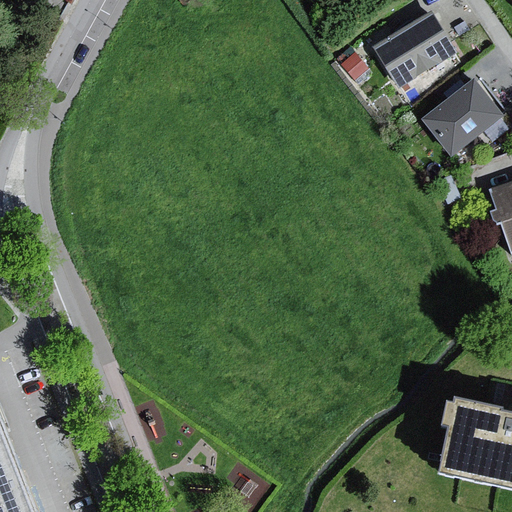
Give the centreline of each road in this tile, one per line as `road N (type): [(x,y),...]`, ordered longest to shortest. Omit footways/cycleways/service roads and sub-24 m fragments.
road 1 (residential): [(152,511),(39,227),(31,161),(41,83)]
road 2 (residential): [(0,218),(108,511)]
